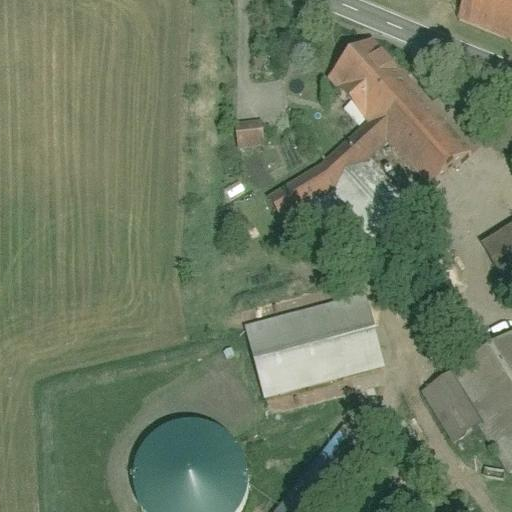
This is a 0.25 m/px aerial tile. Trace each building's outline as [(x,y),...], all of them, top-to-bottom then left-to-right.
[(511,0),(471,0),(463,26),(511,42),(511,0)] [(465,153),(365,47),(324,85),(359,123),(383,149),(423,192),(465,153)] [(259,123),(233,126),(236,151),(262,148),(259,123)] [(383,149),(359,123),(289,187),(303,202),(349,252),(401,204),(365,166),(383,149)] [(262,201),(272,220),(303,202),(289,187),(262,201)] [(511,223),(477,245),(501,284),(511,276),(511,223)] [(357,301),(242,332),(260,397),(374,367),(357,301)] [(511,339),(448,380),(509,475),(511,473),(511,339)] [(442,381),(417,397),(449,446),(474,430),(442,381)] [(255,511),(261,499),(263,480),(258,461),(247,445),(232,434),(214,428),(194,428),(176,435),(162,448),(152,464),(148,483),(151,502),(155,511),(255,511)] [(315,511),(340,482),(317,464),(279,511),(315,511)]
